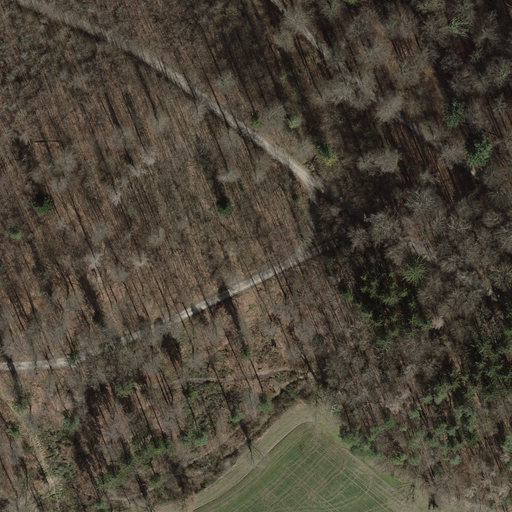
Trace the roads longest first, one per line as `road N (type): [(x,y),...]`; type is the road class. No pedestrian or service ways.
road 1 (track): [(22,0),(126,44),(311,181)]
road 2 (track): [(299,256),(109,349),(0,365)]
road 3 (track): [(275,0),(368,93),(511,199)]
road 4 (track): [(311,181),(511,304)]
